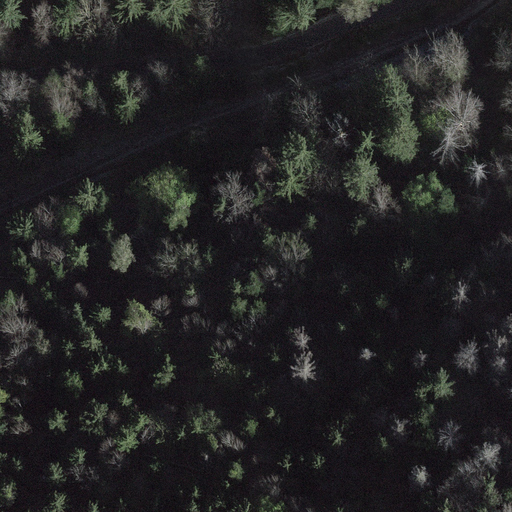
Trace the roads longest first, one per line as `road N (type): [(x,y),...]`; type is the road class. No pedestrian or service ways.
road 1 (track): [(0,213),(467,24),(492,0)]
road 2 (track): [(0,84),(215,73),(432,0)]
